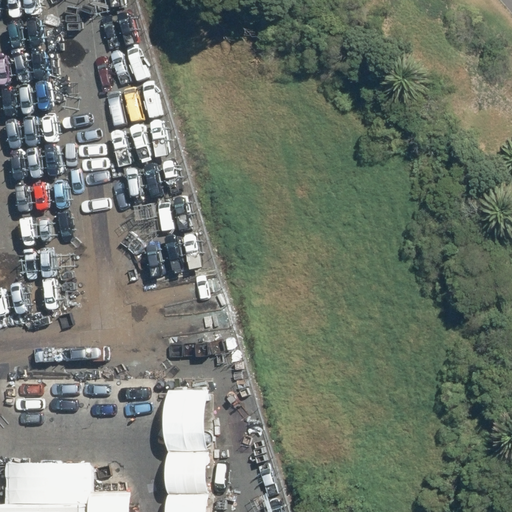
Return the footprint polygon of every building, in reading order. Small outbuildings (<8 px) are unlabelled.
[(170,454),(213,454),(214,393),(171,393),(170,454)] [(213,454),(170,454),(170,495),(213,495),(213,454)] [(91,511),(136,511),(137,495),(91,494),(91,511)] [(212,511),(213,495),(170,495),(169,511),(212,511)] [(83,511),(84,503),(0,504),(0,511),(83,511)]
